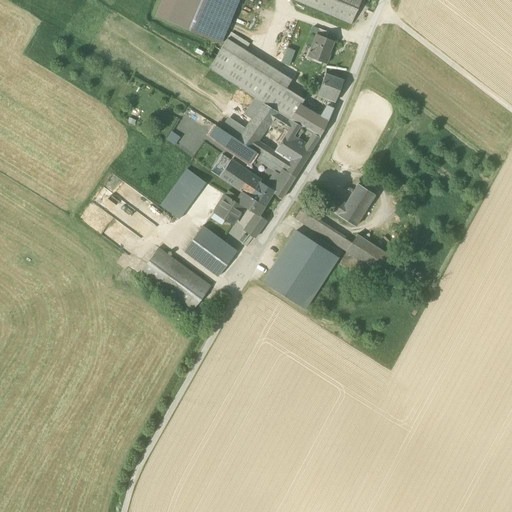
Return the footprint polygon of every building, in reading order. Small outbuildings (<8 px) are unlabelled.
[(239,0),(162,0),(155,17),(221,45),(239,0)] [(293,0),(351,25),(361,0),(293,0)] [(316,35),(327,39),(329,33),(319,29),(316,35)] [(227,39),(246,51),(250,45),(231,33),(227,39)] [(308,57),(326,64),(330,55),(329,55),(334,42),(327,39),(316,35),(308,57)] [(255,98),(263,103),(278,113),(289,120),(291,121),(300,105),(304,99),(286,89),(291,80),(246,51),(227,39),(209,70),(224,79),(255,98)] [(295,51),(287,48),(280,63),(289,66),(295,51)] [(318,94),(326,97),(336,101),(343,82),(325,75),(318,94)] [(335,104),(336,101),(326,97),(324,101),(330,103),(330,106),(333,107),(335,104)] [(263,103),(255,98),(243,115),(251,121),(263,103)] [(246,128),(238,140),(242,143),(256,152),(261,143),(259,142),(269,127),(270,125),(272,122),(274,119),(278,113),(263,103),(251,121),(246,128)] [(327,122),(300,105),(291,121),(304,129),(313,134),(319,138),(323,131),(326,124),(327,122)] [(289,120),(278,113),(274,119),(286,126),(289,120)] [(228,117),(220,129),(237,140),(238,140),(246,128),(228,117)] [(284,130),(287,133),(288,132),(285,127),(286,126),(274,119),(272,122),(275,124),(274,125),(284,130)] [(287,133),(298,139),(300,135),(304,129),(291,121),(289,120),(286,126),(285,127),(288,132),(287,133)] [(273,126),(270,125),(269,127),(281,135),(284,130),(274,125),(273,126)] [(231,148),(236,152),(242,143),(238,140),(237,140),(220,129),(216,126),(212,132),(232,145),(231,148)] [(172,132),(167,141),(175,146),(180,138),(172,132)] [(232,145),(212,132),(209,136),(235,154),(236,152),(231,148),(232,145)] [(274,152),(291,163),(299,150),(293,146),(298,139),(287,133),(274,152)] [(306,145),(298,139),(293,146),(299,150),(291,163),(300,169),(304,163),(303,163),(307,156),(308,156),(320,138),(319,138),(313,134),(309,141),(306,145)] [(309,141),(300,135),(298,139),(306,145),(309,141)] [(256,152),(242,143),(236,152),(235,154),(249,164),(253,158),(274,172),(279,175),(284,178),(283,178),(291,184),(295,178),(295,177),(286,172),(256,152)] [(286,172),(295,177),(300,169),(291,163),(274,152),(261,143),(256,152),(286,172)] [(214,174),(225,157),(223,155),(211,172),(214,174)] [(231,161),(225,157),(214,174),(241,192),(250,198),(260,182),(259,181),(231,162),(231,161)] [(231,162),(259,181),(260,182),(262,180),(233,160),(231,161),(231,162)] [(161,207),(179,220),(206,184),(187,170),(161,207)] [(279,175),(274,172),(265,185),(271,189),(279,175)] [(274,191),(273,194),(281,199),(291,184),(283,178),(284,178),(279,175),(271,189),(274,191)] [(260,182),(250,198),(265,207),(273,194),(274,191),(271,189),(265,185),(260,182)] [(358,185),(345,204),(338,216),(355,227),(375,196),(358,185)] [(314,201),(338,216),(345,204),(321,189),(314,201)] [(225,196),(235,202),(237,199),(233,196),(234,195),(228,191),(225,196)] [(241,192),(237,199),(235,202),(244,208),(247,209),(256,215),(259,217),(259,216),(265,207),(250,198),(241,192)] [(233,225),(244,208),(235,202),(225,196),(214,213),(233,225)] [(346,252),(352,244),(300,211),(295,219),(346,252)] [(252,220),(262,227),(267,221),(259,216),(259,217),(256,215),(252,220)] [(244,231),(249,235),(255,238),(262,227),(252,220),(244,231)] [(184,252),(218,277),(237,252),(202,227),(184,252)] [(263,282),(305,309),(337,259),(295,232),(263,282)] [(248,249),(255,238),(249,235),(242,245),(248,249)] [(377,272),(384,277),(395,260),(358,235),(352,244),(346,252),(377,272)] [(139,275),(191,313),(211,287),(158,248),(139,275)] [(369,284),(377,272),(346,252),(338,264),(369,284)]
